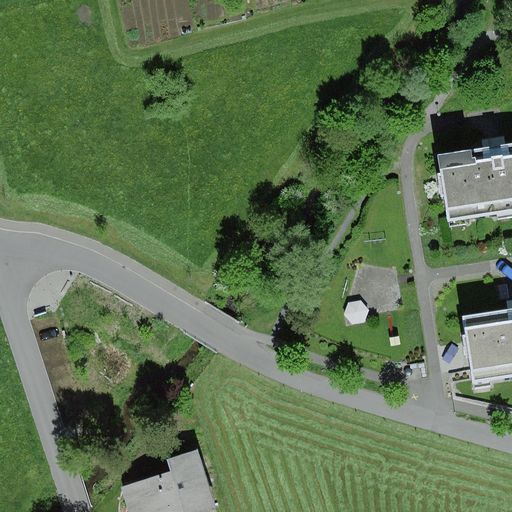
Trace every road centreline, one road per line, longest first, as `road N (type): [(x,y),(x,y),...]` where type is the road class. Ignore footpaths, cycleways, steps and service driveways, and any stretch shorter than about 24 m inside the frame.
road 1 (residential): [(0,236),(61,255),(226,345),(333,392),(511,444)]
road 2 (residential): [(75,511),(0,288)]
